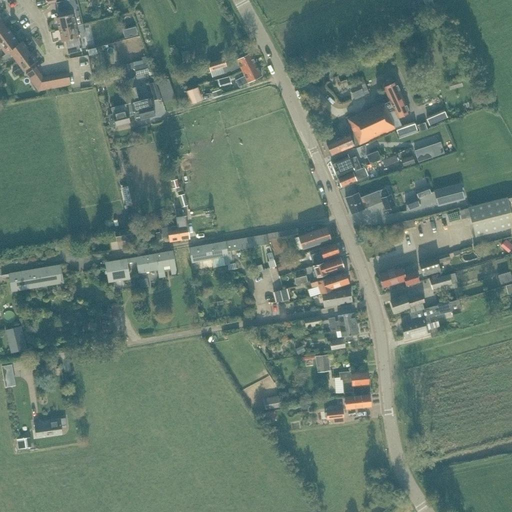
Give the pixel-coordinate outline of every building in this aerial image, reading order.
[(56,18),(59,30),(76,26),(73,15),(79,14),(76,0),(67,0),(69,8),(58,11),(59,17),(56,18)] [(76,26),(59,30),(62,42),(65,41),(66,48),(80,45),(79,38),(85,36),(83,25),(83,24),(76,26)] [(0,43),(12,34),(7,28),(7,29),(4,25),(0,28),(0,43)] [(18,45),(16,41),(17,41),(12,34),(0,43),(0,49),(2,48),(6,54),(18,45)] [(16,61),(29,52),(26,49),(27,48),(22,41),(18,45),(6,54),(2,57),(5,61),(12,55),(16,61)] [(108,43),(102,45),(105,56),(111,54),(108,43)] [(16,76),(37,61),(32,55),(31,55),(29,52),(16,61),(20,67),(13,72),(16,76)] [(242,71),(255,64),(250,53),(225,65),(223,58),(208,63),(208,64),(200,66),(202,73),(210,70),(222,67),(225,73),(230,70),(231,71),(240,66),(242,71)] [(142,61),(133,63),(134,68),(136,76),(148,74),(146,65),(143,65),(142,61)] [(255,64),(242,71),(244,76),(235,80),(238,87),(261,76),(255,64)] [(29,79),(39,72),(35,67),(26,74),(29,79)] [(38,91),(43,78),(39,72),(29,79),(38,91)] [(111,81),(121,78),(119,72),(109,75),(111,81)] [(62,74),(64,86),(70,85),(68,73),(62,74)] [(58,87),(64,86),(62,74),(56,75),(58,87)] [(52,88),(58,87),(56,75),(50,76),(52,88)] [(38,91),(52,88),(50,76),(43,78),(38,91)] [(350,100),(365,93),(358,76),(352,78),(356,87),(346,91),(350,100)] [(141,120),(155,116),(150,98),(140,101),(134,78),(123,80),(127,96),(128,96),(133,115),(134,115),(135,119),(140,117),(141,120)] [(168,79),(157,83),(164,102),(175,98),(168,79)] [(334,89),(343,87),(341,79),(332,81),(334,89)] [(449,90),(462,86),(460,79),(447,83),(449,90)] [(155,82),(149,84),(154,100),(161,98),(155,82)] [(395,129),(388,114),(395,111),(398,119),(410,113),(396,82),(384,88),(390,101),(384,104),(383,103),(347,119),(354,134),(352,136),(351,133),(327,144),(332,156),(354,146),(355,147),(395,129)] [(186,91),(191,105),(200,101),(196,88),(186,91)] [(134,115),(133,115),(128,96),(127,96),(123,98),(125,105),(111,108),(112,114),(108,115),(108,118),(111,127),(130,122),(128,116),(134,115)] [(444,110),(437,112),(440,120),(447,117),(444,110)] [(419,132),(428,128),(426,122),(417,125),(419,132)] [(431,146),(414,152),(418,163),(435,157),(431,146)] [(378,151),(366,156),(370,165),(381,160),(378,151)] [(355,156),(349,159),(347,154),(331,161),(337,177),(354,171),(353,168),(359,165),(355,156)] [(384,159),(387,165),(398,160),(395,154),(384,159)] [(403,167),(415,163),(412,156),(400,160),(403,167)] [(342,187),(366,176),(363,168),(338,179),(342,187)] [(387,185),(398,182),(394,170),(384,172),(387,185)] [(176,188),(181,208),(187,206),(182,185),(180,186),(178,179),(170,181),(172,189),(176,188)] [(460,184),(433,190),(437,206),(464,199),(460,184)] [(135,204),(131,185),(121,187),(125,206),(135,204)] [(428,185),(421,188),(424,196),(431,194),(428,185)] [(357,194),(345,198),(351,214),(382,202),(385,210),(395,206),(390,195),(389,195),(387,188),(359,199),(357,194)] [(415,196),(405,200),(409,210),(419,206),(415,196)] [(511,227),(511,197),(507,199),(506,198),(467,208),(459,210),(461,219),(470,217),(475,237),(511,227)] [(185,216),(183,217),(182,208),(174,209),(175,218),(176,218),(179,240),(189,239),(185,216)] [(170,242),(179,240),(176,218),(175,218),(171,218),(172,226),(160,228),(160,232),(163,232),(163,238),(169,237),(170,242)] [(131,227),(129,228),(115,230),(117,241),(133,238),(131,227)] [(268,240),(278,238),(305,233),(304,227),(277,232),(267,234),(268,240)] [(298,250),(330,240),(327,228),(295,238),(298,250)] [(265,235),(188,248),(190,259),(191,262),(212,259),(223,257),(225,265),(229,264),(227,253),(226,252),(267,244),(265,235)] [(312,263),(338,254),(334,244),(320,249),(321,251),(309,255),(312,263)] [(137,257),(126,259),(126,263),(127,263),(136,262),(138,273),(158,269),(158,273),(159,276),(165,275),(164,272),(163,267),(175,265),(174,260),(172,250),(137,257)] [(271,253),(267,254),(269,262),(270,264),(268,264),(270,269),(271,268),(276,267),(274,263),(273,260),(271,253)] [(449,254),(418,263),(422,275),(440,270),(438,264),(451,260),(449,254)] [(340,258),(313,267),(317,278),(343,268),(343,267),(344,265),(343,263),(341,262),(340,258)] [(126,259),(105,263),(108,282),(124,280),(125,286),(131,285),(127,263),(126,263),(126,259)] [(11,291),(63,282),(60,265),(8,273),(9,277),(8,277),(11,291)] [(262,265),(253,267),(254,273),(263,270),(262,265)] [(416,271),(413,272),(403,276),(400,269),(380,275),(383,286),(404,279),(405,284),(406,287),(420,282),(416,271)] [(311,284),(315,295),(331,289),(330,288),(348,282),(345,272),(311,284)] [(500,284),(511,280),(509,272),(497,276),(500,284)] [(429,280),(432,289),(456,282),(453,273),(429,280)] [(295,285),(307,282),(306,276),(294,279),(295,285)] [(147,278),(139,279),(140,287),(148,286),(147,278)] [(275,301),(289,299),(287,289),(273,292),(275,301)] [(324,306),(351,301),(349,291),(322,295),(324,306)] [(422,303),(424,302),(422,295),(407,300),(405,295),(390,300),(394,313),(408,309),(409,313),(424,309),(422,303)] [(429,317),(451,311),(452,315),(461,312),(458,299),(424,309),(409,313),(412,321),(401,324),(405,339),(427,333),(424,325),(431,323),(429,317)] [(275,314),(271,301),(264,303),(267,316),(275,314)] [(339,325),(355,322),(354,313),(337,316),(338,321),(335,322),(334,318),(328,319),(329,327),(339,325)] [(321,324),(320,316),(304,319),(305,327),(321,324)] [(91,332),(91,321),(83,321),(83,332),(91,332)] [(341,337),(358,334),(355,322),(339,325),(329,327),(330,332),(336,332),(336,337),(341,337)] [(11,353),(19,351),(27,349),(23,333),(18,334),(16,327),(13,328),(6,329),(11,353)] [(441,335),(440,333),(438,327),(428,329),(431,338),(441,335)] [(331,350),(345,348),(343,339),(329,342),(331,350)] [(295,349),(298,355),(304,352),(301,346),(295,349)] [(317,372),(327,371),(326,355),(315,356),(317,372)] [(352,371),(338,372),(339,377),(339,381),(341,381),(342,393),(343,393),(353,392),(352,386),(368,385),(367,371),(352,373),(352,371)] [(12,372),(3,374),(5,387),(15,385),(12,372)] [(336,376),(329,376),(329,391),(337,391),(336,376)] [(370,407),(369,397),(369,395),(344,397),(346,409),(355,408),(370,407)] [(259,412),(262,420),(271,417),(269,409),(259,412)] [(342,410),(320,412),(321,420),(327,420),(331,419),(332,419),(343,418),(342,410)] [(66,425),(65,419),(60,420),(60,419),(34,423),(36,437),(62,433),(61,426),(66,425)] [(31,447),(29,437),(16,440),(18,449),(31,447)]
